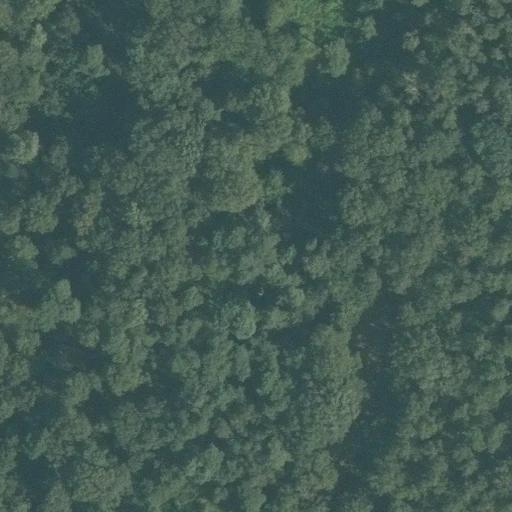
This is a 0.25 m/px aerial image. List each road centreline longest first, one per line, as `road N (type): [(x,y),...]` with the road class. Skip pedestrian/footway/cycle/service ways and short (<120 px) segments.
road 1 (track): [(0,235),(412,136),(511,133)]
road 2 (track): [(36,0),(0,151)]
